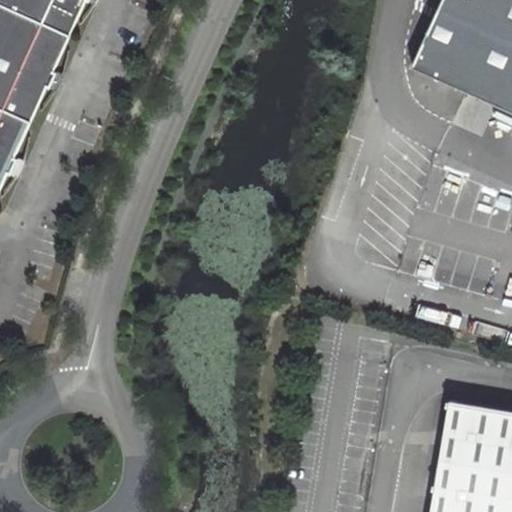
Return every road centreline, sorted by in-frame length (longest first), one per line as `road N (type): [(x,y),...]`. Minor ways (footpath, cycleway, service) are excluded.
road 1 (unclassified): [(83,390),(129,223),(226,0)]
road 2 (unclassified): [(123,511),(142,481),(139,433),(106,398),(83,390)]
